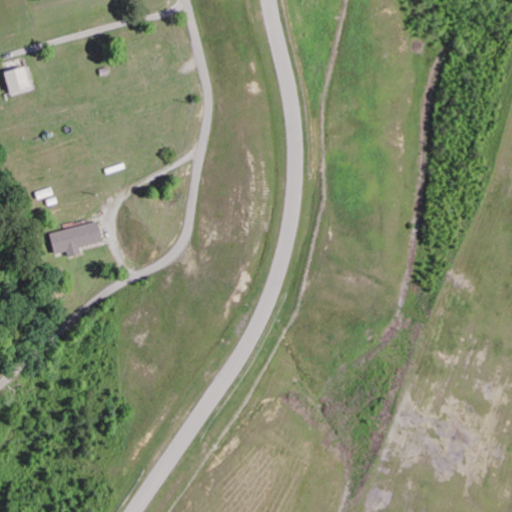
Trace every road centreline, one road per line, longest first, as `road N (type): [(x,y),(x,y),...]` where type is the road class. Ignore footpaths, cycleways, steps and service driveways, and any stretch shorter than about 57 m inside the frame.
road 1 (residential): [(266,0),(297,137),(284,265),(237,368),(133,511)]
road 2 (residential): [(185,0),(205,83),(187,242),(54,337),(0,390)]
